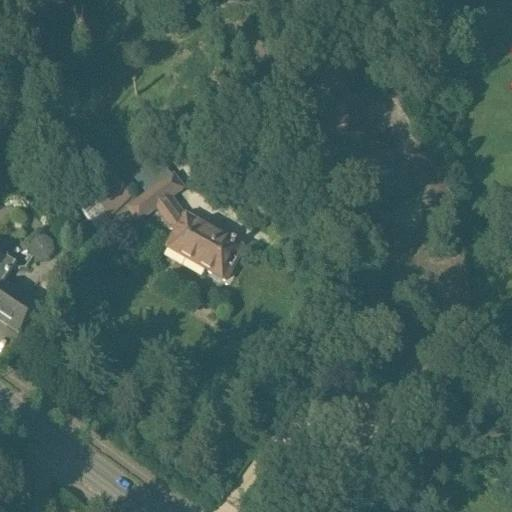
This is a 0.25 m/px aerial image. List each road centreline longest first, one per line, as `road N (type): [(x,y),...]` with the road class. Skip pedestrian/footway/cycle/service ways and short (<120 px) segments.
road 1 (secondary): [(163,511),(0,391)]
road 2 (secondary): [(0,412),(135,511)]
